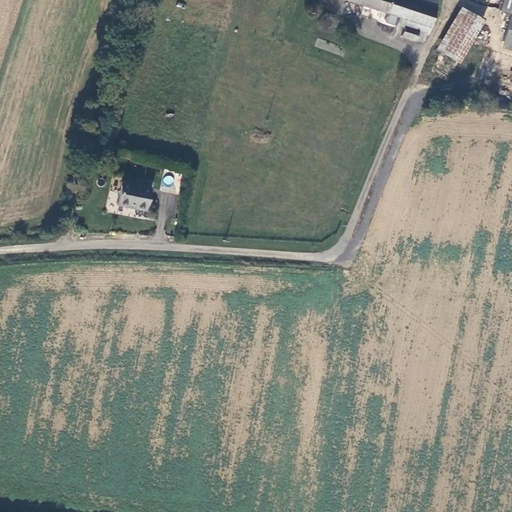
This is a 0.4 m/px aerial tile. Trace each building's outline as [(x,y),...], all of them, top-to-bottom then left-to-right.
[(347,0),(406,19),(400,37),(414,41),(415,39),(421,41),(427,24),(428,25),(434,7),(411,0),(403,0),(402,0),(347,0)] [(511,1),(508,0),(503,0),(500,8),(511,13),(511,1)] [(458,61),(480,18),(461,8),(438,51),(458,61)] [(511,49),(511,18),(509,17),(501,47),(511,49)] [(149,186),(121,181),(117,204),(144,210),(149,186)]
